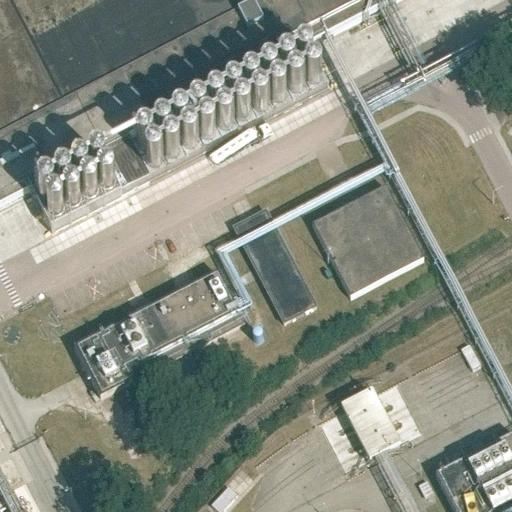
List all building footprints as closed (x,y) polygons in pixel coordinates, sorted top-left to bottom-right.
[(0,0),(0,212),(127,145),(405,0),(0,0)] [(495,84),(511,75),(511,54),(486,68),(495,84)] [(351,302),(424,264),(386,191),(313,229),(351,302)] [(317,313),(265,214),(232,232),(283,330),(317,313)] [(101,402),(136,384),(244,328),(219,278),(110,335),(75,354),(101,402)] [(336,406),(362,461),(394,445),(368,391),(336,406)] [(511,511),(511,448),(438,487),(451,511),(511,511)] [(413,494),(424,491),(419,477),(409,481),(413,494)] [(228,492),(210,511),(211,511),(225,511),(236,501),(228,492)]
